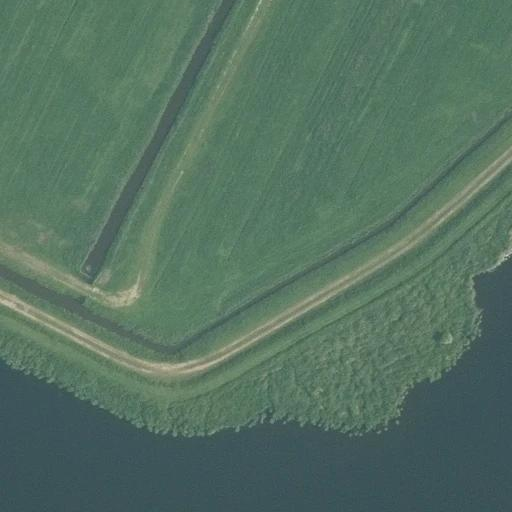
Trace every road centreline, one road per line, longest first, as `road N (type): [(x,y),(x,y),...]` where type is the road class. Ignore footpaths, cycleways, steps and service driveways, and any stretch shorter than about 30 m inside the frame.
road 1 (track): [(0,295),(154,374),(184,371),(221,360),(414,244),(511,158)]
road 2 (track): [(0,246),(112,301),(134,295),(167,194),(265,0)]
